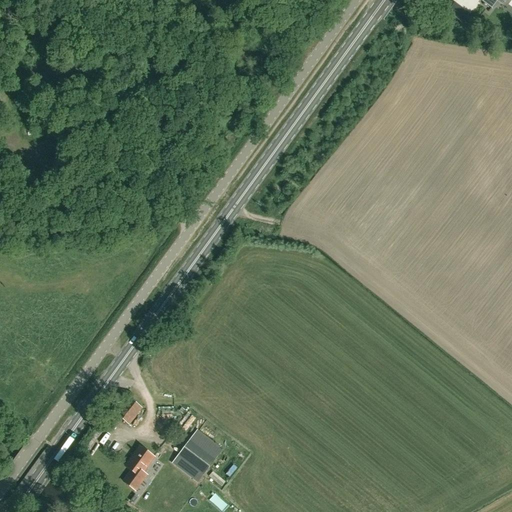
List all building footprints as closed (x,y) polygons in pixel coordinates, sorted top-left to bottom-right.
[(470,13),(452,0),(444,11),(463,24),(470,13)] [(482,0),(482,1),(491,8),(497,0),(482,0)] [(6,150),(3,155),(0,158),(0,162),(27,181),(22,187),(38,199),(53,178),(45,172),(42,176),(6,150)] [(141,408),(128,398),(116,415),(129,425),(141,408)] [(197,431),(177,457),(202,476),(222,450),(197,431)] [(125,466),(131,471),(123,482),(136,490),(144,479),(139,476),(153,457),(139,447),(125,466)] [(134,494),(129,501),(133,503),(138,497),(134,494)]
